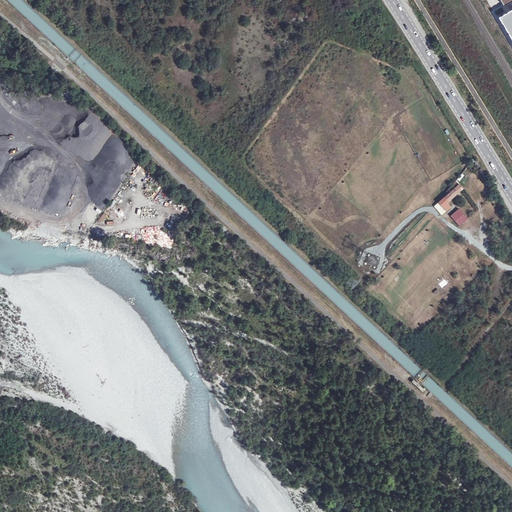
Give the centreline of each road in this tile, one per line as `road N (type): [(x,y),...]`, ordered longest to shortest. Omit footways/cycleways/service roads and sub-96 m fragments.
road 1 (track): [(0,13),(511,485)]
road 2 (primary): [(392,0),(511,194)]
